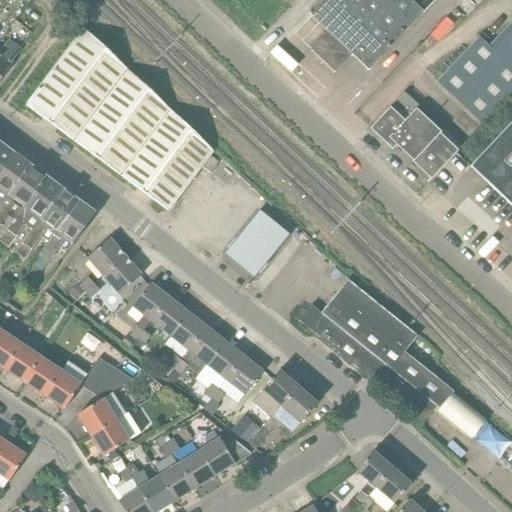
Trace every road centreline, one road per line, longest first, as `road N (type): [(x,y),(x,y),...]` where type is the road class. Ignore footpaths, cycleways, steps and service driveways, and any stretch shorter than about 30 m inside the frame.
road 1 (residential): [(370,415),(0,119)]
road 2 (residential): [(511,309),(182,0)]
road 3 (residential): [(240,511),(315,465),(370,415)]
road 4 (residential): [(477,511),(370,415)]
